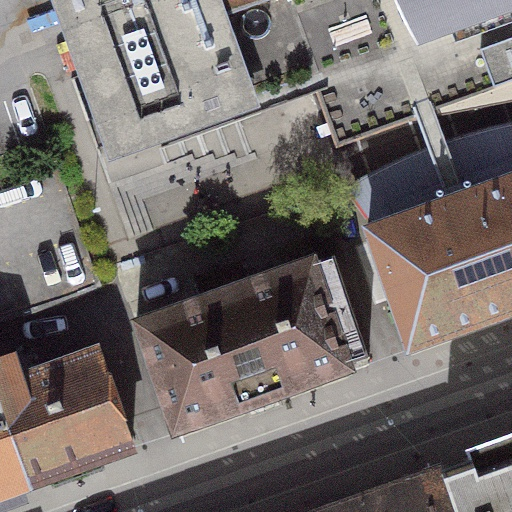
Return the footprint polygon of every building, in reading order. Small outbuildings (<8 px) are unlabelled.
[(511,82),(511,0),(61,0),(113,145),(310,75),(336,146),(500,87),(511,82)] [(366,231),(408,349),(511,312),(511,163),(511,131),(486,136),(440,150),(395,169),(353,192),(369,215),(388,208),(394,220),(366,231)] [(201,298),(135,322),(172,434),(261,403),(352,371),(350,365),(368,358),(332,255),(315,262),(314,259),(246,282),(240,265),(195,281),(201,298)] [(0,408),(27,485),(131,448),(96,352),(40,373),(32,350),(0,360),(0,408)] [(0,494),(27,485),(0,408),(0,494)] [(511,511),(511,434),(464,452),(468,461),(441,471),(456,511),(511,511)] [(456,511),(441,471),(323,511),(456,511)]
